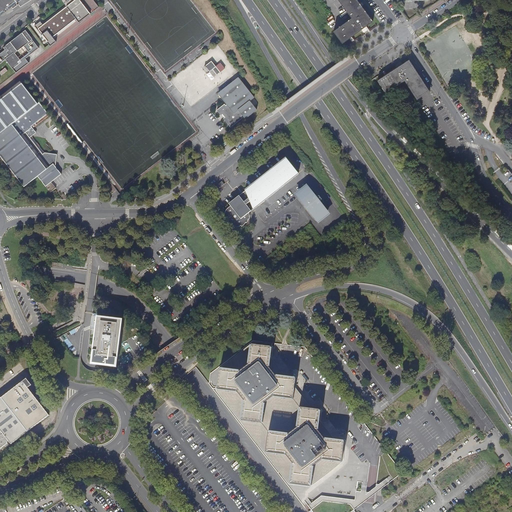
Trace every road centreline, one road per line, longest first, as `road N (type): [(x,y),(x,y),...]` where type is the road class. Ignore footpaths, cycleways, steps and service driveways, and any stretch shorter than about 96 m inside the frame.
road 1 (primary): [(245,0),(415,248),(511,407)]
road 2 (primary): [(511,366),(433,233),(271,0)]
road 3 (primary): [(235,0),(367,241),(355,264),(266,292)]
road 4 (primary): [(511,256),(385,128),(288,0)]
road 5 (primary): [(289,299),(334,286),(364,288),(420,309),(511,429)]
road 6 (residential): [(186,195),(403,34)]
road 7 (residential): [(403,34),(470,137),(488,190),(511,217)]
road 8 (secondary): [(125,415),(210,342),(289,299)]
road 9 (secondary): [(266,292),(104,394)]
road 10 (residential): [(31,216),(145,213),(186,195)]
road 11 (residential): [(266,292),(186,195)]
